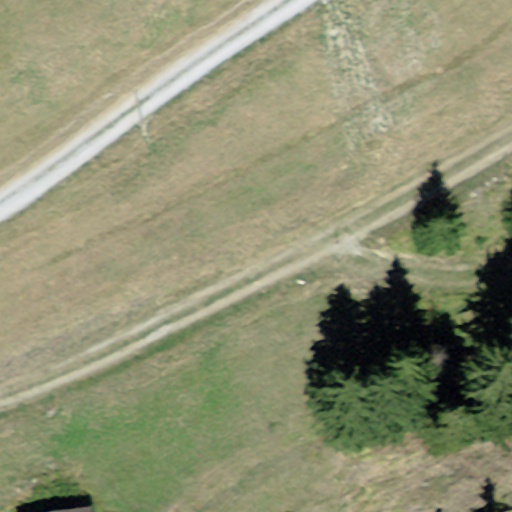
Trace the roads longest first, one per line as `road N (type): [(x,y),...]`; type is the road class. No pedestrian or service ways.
road 1 (track): [(511,139),(335,242),(0,390)]
road 2 (track): [(0,205),(287,0)]
road 3 (track): [(335,242),(467,268),(511,259)]
